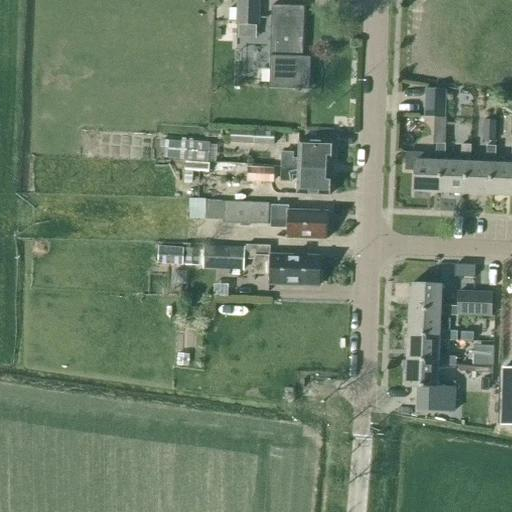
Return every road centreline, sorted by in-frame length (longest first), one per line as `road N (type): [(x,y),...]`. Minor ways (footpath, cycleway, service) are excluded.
road 1 (tertiary): [(355,511),(370,244)]
road 2 (tertiary): [(370,244),(379,0)]
road 3 (residential): [(370,244),(511,249)]
